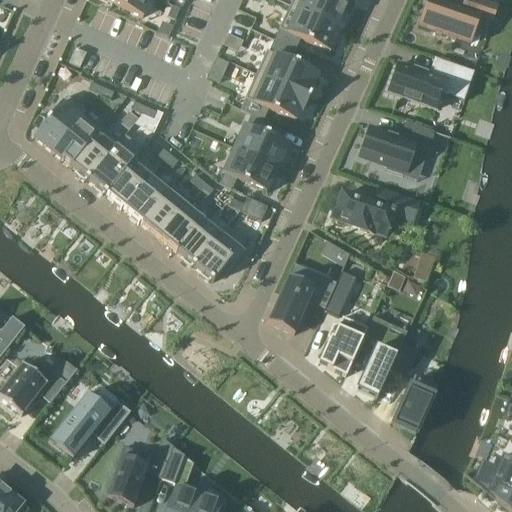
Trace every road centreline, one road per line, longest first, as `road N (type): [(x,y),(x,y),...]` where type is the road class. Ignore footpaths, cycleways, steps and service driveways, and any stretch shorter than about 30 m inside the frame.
road 1 (residential): [(397,0),(238,339)]
road 2 (residential): [(238,339),(0,138)]
road 3 (residential): [(452,507),(238,339)]
road 4 (residential): [(54,0),(0,118)]
